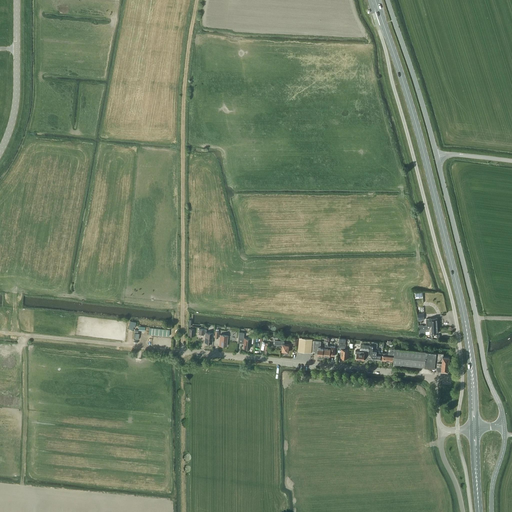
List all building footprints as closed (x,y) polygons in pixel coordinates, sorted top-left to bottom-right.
[(426,318),(426,325),(419,326),(419,329),(438,327),(437,318),(426,318)] [(169,330),(149,328),(149,334),(169,336),(169,330)] [(205,334),(204,342),(212,343),(213,333),(206,332),(206,330),(199,329),(198,334),(204,334),(205,334)] [(239,332),(238,343),(243,343),(243,348),(250,348),(251,338),(243,338),(244,333),(239,332)] [(228,335),(220,334),(219,345),(226,346),(228,335)] [(298,351),(307,352),(311,352),(312,339),(299,337),(298,351)] [(347,358),(348,350),(345,349),(345,343),(346,339),(339,339),(339,343),(338,349),(341,349),(341,352),(342,352),(341,357),(344,358),(346,358),(347,358)] [(289,352),(289,345),(284,344),(284,341),(275,340),(274,344),(283,345),(282,351),(289,352)] [(323,356),(324,348),(320,347),(321,341),(314,340),(314,343),(313,352),(318,353),(317,355),(322,356),(323,356)] [(334,356),(335,347),(328,346),(328,341),(325,341),(324,356),(326,356),(330,357),(330,356),(330,355),(334,356)] [(373,346),(372,346),(370,345),(369,352),(369,354),(371,354),(370,359),(376,360),(377,351),(377,350),(373,349),(373,346)] [(448,371),(449,356),(443,356),(443,353),(426,351),(394,348),(393,363),(425,367),(437,368),(438,370),(448,371)] [(388,353),(388,354),(382,353),(382,355),(381,360),(393,361),(394,349),(393,349),(392,349),(391,350),(390,350),(389,351),(388,353)] [(364,360),(365,352),(364,352),(355,351),(355,353),(357,353),(356,359),(360,360),(361,360),(363,360),(364,360)]
